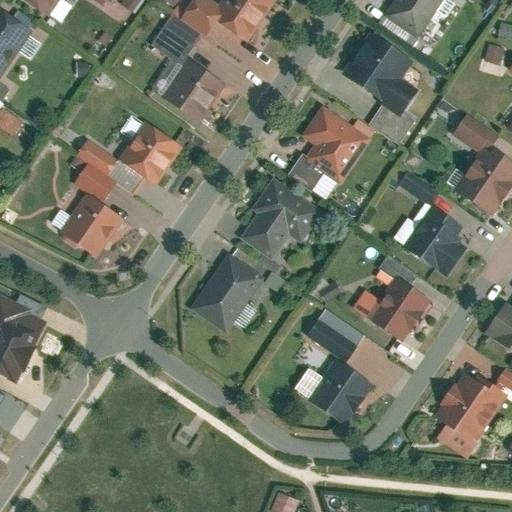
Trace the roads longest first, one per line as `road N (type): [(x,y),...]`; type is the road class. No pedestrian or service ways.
road 1 (residential): [(511,244),(387,429),(364,446),(323,454),(278,440),(118,324)]
road 2 (residential): [(118,324),(341,0)]
road 3 (residential): [(0,497),(118,324)]
road 4 (residential): [(0,251),(118,324)]
